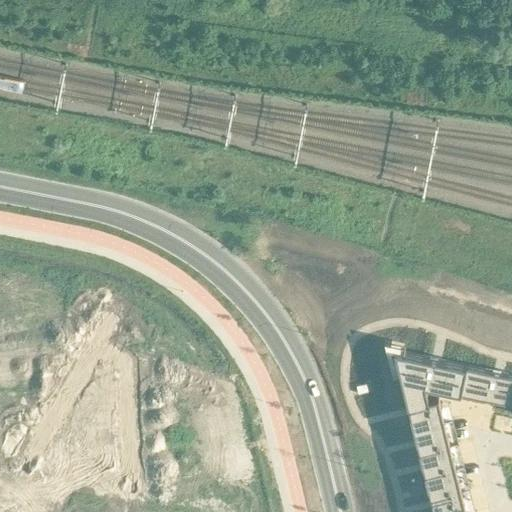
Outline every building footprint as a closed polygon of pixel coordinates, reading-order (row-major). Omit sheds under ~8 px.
[(55,287),(41,309),(77,331),(91,308),(55,287)] [(41,309),(28,331),(64,352),(77,331),(41,309)] [(28,331),(15,353),(52,374),(64,352),(28,331)] [(511,375),(393,350),(433,511),(466,511),(438,399),(438,396),(428,399),(425,385),(511,403),(511,375)] [(15,353),(3,374),(39,396),(52,374),(15,353)] [(190,360),(148,362),(149,390),(191,387),(190,360)] [(3,374),(0,378),(0,402),(26,417),(39,396),(3,374)] [(191,387),(149,390),(151,416),(193,414),(191,387)] [(0,402),(0,431),(13,439),(26,417),(0,402)] [(193,414),(151,416),(152,442),(194,440),(193,414)] [(0,431),(0,460),(13,439),(0,431)] [(194,440),(152,442),(154,469),(195,466),(194,440)] [(195,466),(154,469),(155,496),(197,494),(195,466)]
